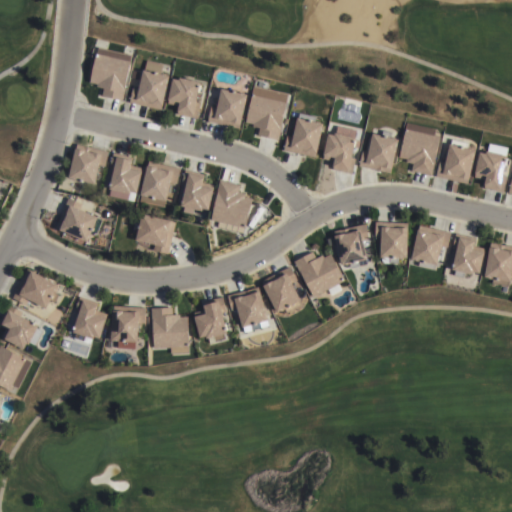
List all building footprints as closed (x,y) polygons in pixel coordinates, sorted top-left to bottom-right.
[(122,100),(101,96),(103,89),(96,87),(96,84),(89,83),(97,48),(131,55),(129,61),(130,62),(122,100)] [(142,71),(168,77),(161,110),(129,103),(132,88),(138,89),(142,71)] [(196,103),(200,104),(197,119),(177,115),(178,106),(167,104),(172,80),(178,81),(179,78),(186,80),(187,76),(193,77),(192,82),(200,83),(196,103)] [(254,85),(288,93),(278,140),(257,136),(259,128),(252,127),(253,124),(246,123),(252,93),(254,85)] [(239,129),(207,122),(211,107),(217,108),(221,89),(247,95),(239,129)] [(315,158),(283,151),(287,136),(293,137),(299,114),(315,118),(314,123),(323,125),(315,158)] [(435,130),(434,135),(440,136),(431,176),(411,171),(412,164),(405,163),(406,159),(398,158),(406,123),(435,130)] [(358,167),(361,151),(367,153),(371,135),(381,137),(382,132),(390,133),(388,138),(397,140),(389,174),(358,167)] [(328,135),(334,136),(335,134),(356,139),(352,158),(355,159),(352,175),(332,170),(334,162),(323,159),(328,135)] [(466,185),(435,177),(439,162),(444,163),(449,145),(450,146),(451,141),(467,145),(466,150),(474,152),(466,185)] [(76,144),(108,152),(105,165),(99,163),(93,185),(67,179),(76,144)] [(130,193),(129,195),(109,190),(113,170),(109,169),(112,153),(132,158),(130,166),(142,169),(136,195),(130,193)] [(502,177),(506,177),(503,193),(483,188),(485,178),(473,175),(478,154),(484,155),(485,153),(506,158),(502,177)] [(148,161),(180,169),(176,184),(170,183),(165,203),(139,197),(148,161)] [(185,187),(181,186),(184,170),(204,175),(203,183),(214,185),(208,212),(202,210),(201,213),(180,208),(185,187)] [(220,181),(240,185),(238,193),(245,194),(244,198),(251,199),(244,229),(210,220),(220,181)] [(101,221),(94,237),(90,235),(86,244),(58,232),(59,230),(55,229),(68,199),(82,205),(79,211),(101,221)] [(175,224),(167,255),(152,251),(154,246),(135,242),(141,215),(175,224)] [(381,239),(375,238),(376,222),(408,223),(408,230),(409,230),(407,260),(398,260),(398,264),(389,264),(390,260),(380,259),(381,239)] [(365,225),(369,239),(363,241),(368,261),(366,262),(367,265),(359,267),(358,263),(342,267),(334,232),(365,225)] [(417,226),(450,233),(447,248),(440,247),(436,267),(435,267),(434,270),(418,267),(419,263),(410,261),(416,232),(417,226)] [(456,251),(451,249),(455,234),(475,239),(473,247),(484,250),(478,275),(473,274),(472,277),(463,275),(463,279),(453,276),(454,273),(451,272),(456,251)] [(488,249),(507,253),(508,246),(511,246),(511,273),(510,283),(508,283),(508,287),(492,285),(492,281),(483,279),(488,249)] [(294,262),(312,253),(316,260),(322,256),(324,258),(330,255),(344,281),(338,285),(342,291),(331,296),(328,290),(313,298),(294,262)] [(263,288),(264,288),(261,282),(289,267),(297,281),(291,284),(301,302),(277,315),(263,288)] [(59,287),(55,294),(59,296),(55,303),(51,302),(47,311),(29,302),(26,306),(13,300),(28,271),(59,287)] [(268,323),(260,325),(261,329),(253,331),(252,327),(242,330),(237,310),(230,312),(226,297),(258,288),(268,323)] [(206,337),(205,335),(198,337),(194,319),(195,319),(193,311),(204,309),(202,301),(221,296),(226,312),(221,313),(226,332),(223,333),(225,338),(215,340),(214,335),(206,337)] [(79,314),(74,312),(79,297),(98,304),(96,312),(107,316),(99,341),(93,339),(92,341),(71,335),(79,314)] [(30,323),(31,321),(37,324),(36,326),(40,328),(38,330),(42,332),(35,346),(31,344),(29,347),(27,346),(24,352),(5,341),(6,340),(1,338),(6,329),(2,326),(3,325),(0,323),(9,306),(23,313),(21,318),(30,323)] [(112,349),(110,350),(107,351),(106,349),(106,342),(108,340),(110,340),(111,313),(113,313),(113,307),(145,308),(144,317),(147,317),(146,324),(138,324),(137,345),(135,345),(135,351),(117,350),(118,343),(112,343),(112,349)] [(151,309),(172,308),(172,316),(179,316),(179,318),(187,318),(189,347),(153,350),(151,309)] [(0,348),(31,363),(18,389),(13,387),(10,392),(0,387),(0,348)]
